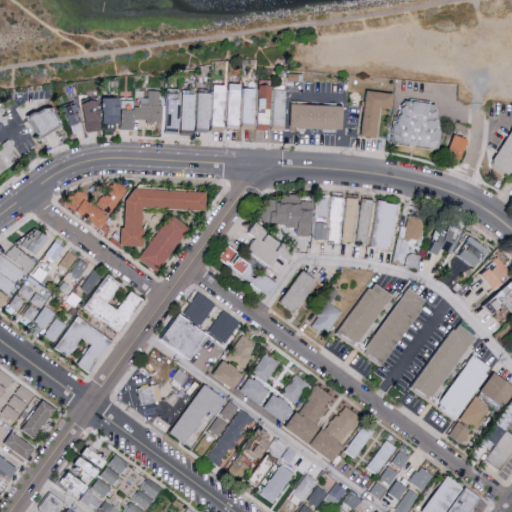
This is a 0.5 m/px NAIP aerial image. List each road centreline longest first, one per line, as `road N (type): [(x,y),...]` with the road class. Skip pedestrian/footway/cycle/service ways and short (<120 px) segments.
road 1 (secondary): [(511,232),(460,195),(394,176),(122,159),(73,166),(0,215)]
road 2 (residential): [(10,511),(250,183),(277,167)]
road 3 (residential): [(511,504),(188,269)]
road 4 (secondary): [(232,511),(0,341)]
road 5 (residential): [(165,301),(24,196)]
